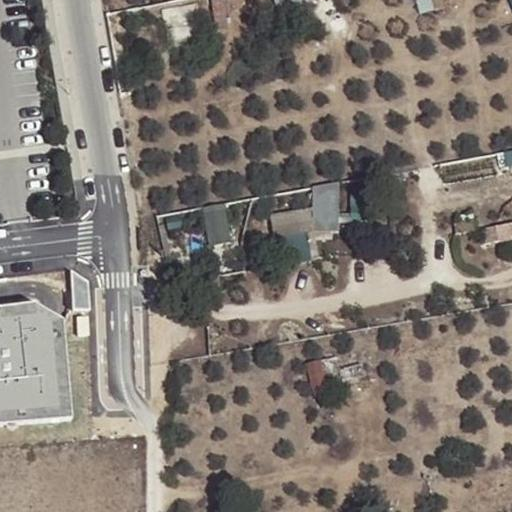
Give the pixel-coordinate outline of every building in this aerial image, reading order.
[(203,217),(208,239),(219,237),(220,245),(230,243),(225,212),(203,217)] [(503,227),(483,231),(485,243),(504,241),(503,227)] [(311,260),(308,241),(306,236),(275,241),(279,266),(311,260)] [(219,237),(208,239),(209,247),(220,245),(219,237)] [(316,240),(313,240),(308,241),(311,260),(319,259),(316,240)] [(75,309),(91,309),(90,273),(75,273),(75,309)] [(0,416),(37,414),(38,424),(70,421),(64,355),(54,356),(50,316),(32,305),(0,309),(0,416)] [(61,322),(50,316),(54,356),(64,355),(61,322)] [(89,316),(77,316),(78,337),(90,337),(89,316)] [(340,358),(306,365),(314,396),(327,394),(327,390),(342,387),(341,381),(367,376),(365,365),(374,364),(372,352),(340,358)] [(0,426),(38,424),(37,414),(0,416),(0,426)]
